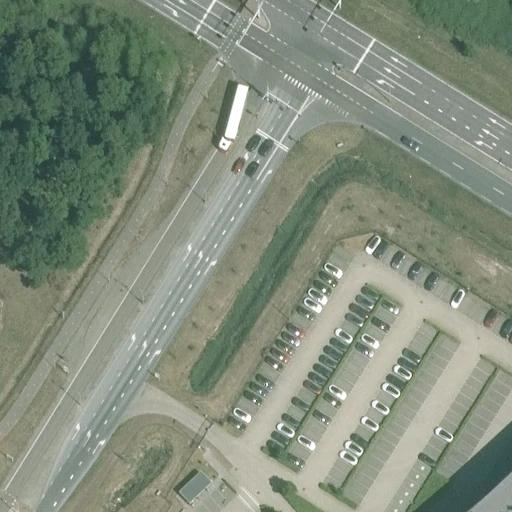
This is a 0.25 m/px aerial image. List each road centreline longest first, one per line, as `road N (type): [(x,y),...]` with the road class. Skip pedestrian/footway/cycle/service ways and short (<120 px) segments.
road 1 (tertiary): [(283,59),(0,507)]
road 2 (tertiary): [(48,511),(318,81)]
road 3 (primary): [(318,81),(511,203)]
road 4 (primary): [(511,142),(332,30)]
